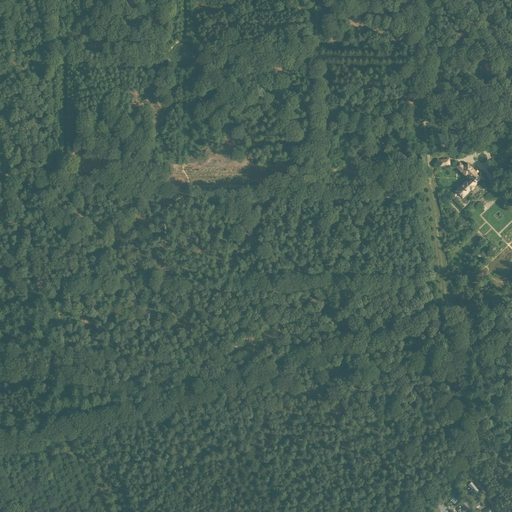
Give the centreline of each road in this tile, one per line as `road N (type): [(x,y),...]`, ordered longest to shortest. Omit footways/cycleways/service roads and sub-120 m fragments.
road 1 (track): [(496,511),(470,472),(451,462),(182,393),(0,357)]
road 2 (track): [(104,416),(447,313)]
